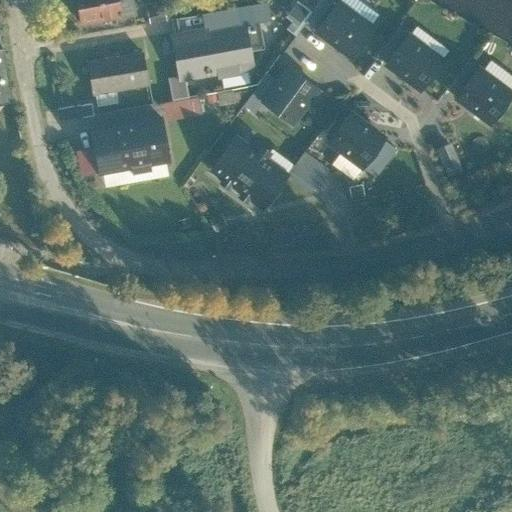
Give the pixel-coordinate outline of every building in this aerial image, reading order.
[(75,0),(80,21),(131,12),(128,0),(75,0)] [(372,29),(338,2),(318,27),(353,54),(372,29)] [(205,26),(170,33),(178,81),(249,70),(243,32),(258,29),(253,3),(203,12),(205,26)] [(408,34),(386,63),(420,90),(443,61),(408,34)] [(0,45),(0,99),(2,97),(13,96),(3,45),(0,45)] [(140,51),(86,61),(92,94),(146,85),(140,51)] [(293,126),(322,89),(289,64),(260,100),(293,126)] [(511,97),(477,70),(453,101),(487,127),(511,97)] [(87,103),(57,108),(59,119),(89,114),(87,103)] [(383,140),(344,110),(322,137),(361,168),(383,140)] [(165,121),(99,132),(104,180),(112,189),(162,181),(168,171),(166,162),(172,161),(165,121)] [(234,135),(210,167),(224,178),(230,182),(236,187),(265,148),(261,145),(257,151),(234,135)] [(265,148),(236,187),(243,192),(248,195),(263,206),(264,204),(276,188),(287,174),(264,157),(269,150),(265,148)] [(396,148),(382,168),(393,176),(407,156),(396,148)] [(328,168),(303,151),(287,173),(311,191),(328,168)]
